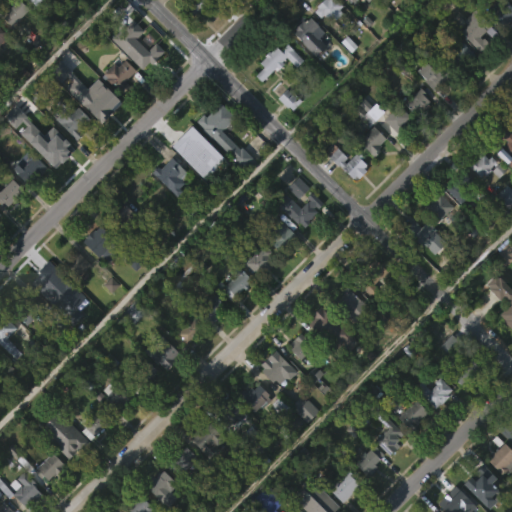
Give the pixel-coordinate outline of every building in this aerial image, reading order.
[(19,0),(28,9),(10,26),(2,17),(5,14),(2,10),(9,3),(5,0),(19,0)] [(49,0),(57,11),(72,0),(49,0)] [(208,0),(211,3),(203,11),(201,9),(198,12),(197,11),(192,16),(180,4),(184,0),(208,0)] [(207,26),(223,8),(214,0),(209,0),(195,15),(207,26)] [(224,0),(236,10),(244,0),(243,0),(224,0)] [(337,0),(342,5),(338,9),(342,12),(335,19),(332,17),(329,20),(323,14),(320,17),(314,11),(318,7),(316,5),(321,0),(337,0)] [(394,9),(386,0),(355,0),(378,24),(394,9)] [(507,0),(511,5),(511,19),(509,22),(508,21),(501,27),(485,11),(492,3),(489,0),(507,0)] [(47,17),(33,2),(15,18),(29,33),(47,17)] [(358,27),(365,34),(372,27),(350,6),(336,21),(350,35),(358,27)] [(89,29),(99,20),(90,10),(80,19),(89,29)] [(479,37),(481,39),(483,37),(488,43),(479,52),(467,42),(469,40),(459,31),(478,13),(490,25),(479,37)] [(312,15),(325,29),(319,36),(323,40),(321,41),(325,45),(314,55),(311,53),(309,55),(298,44),(301,41),(293,33),(295,30),(293,28),(302,19),(304,21),(306,20),(312,15)] [(146,32),(162,48),(147,64),(135,52),(145,43),(141,39),(137,43),(127,33),(137,23),(146,32)] [(196,25),(182,40),(192,49),(206,33),(196,25)] [(339,39),(325,27),(311,43),(325,55),(339,39)] [(0,50),(9,59),(26,41),(13,29),(0,43),(0,50)] [(511,49),(511,44),(495,30),(484,42),(503,60),(511,49)] [(436,34),(439,38),(441,37),(446,42),(445,44),(453,52),(457,48),(456,46),(461,41),(474,55),(468,61),(470,62),(468,65),(466,62),(457,71),(443,56),(442,57),(429,41),(436,34)] [(288,43),(306,60),(299,67),(288,57),(284,61),(286,64),(280,70),(278,67),(263,82),(256,75),(264,67),(259,62),(275,45),(281,51),(288,43)] [(477,67),(485,60),(470,43),(460,53),(464,57),(457,63),(477,84),(485,76),(477,67)] [(322,63),(306,47),(289,64),(313,87),(323,77),(315,70),(322,63)] [(116,56),(121,62),(124,59),(135,70),(123,81),(129,86),(121,93),(104,79),(105,77),(101,73),(112,62),(111,61),(116,56)] [(439,61),(450,72),(447,75),(450,78),(445,84),(444,82),(439,87),(437,85),(432,90),(423,81),(425,79),(415,70),(424,61),(431,69),(439,61)] [(457,101),(471,87),(458,73),(443,87),(457,101)] [(252,108),(260,114),(283,89),(294,99),(301,92),(284,76),(278,82),(272,77),(256,95),(261,99),(252,108)] [(113,104),(110,107),(108,106),(100,117),(98,116),(86,105),(105,86),(115,97),(112,100),(113,104)] [(134,104),(116,87),(100,105),(118,122),(134,104)] [(429,100),(415,115),(401,100),(404,97),(408,100),(421,87),(426,92),(424,94),(429,100)] [(413,103),(433,122),(447,107),(427,88),(413,103)] [(69,103),(74,109),(77,106),(89,118),(78,129),(82,133),(75,140),(54,118),(69,103)] [(229,140),(222,147),(198,124),(218,103),(232,117),(220,131),(229,140)] [(398,104),(411,118),(396,133),(383,119),(387,115),(386,113),(388,112),(389,113),(398,104)] [(21,118),(42,141),(55,130),(66,141),(63,144),(64,146),(48,161),(37,149),(34,152),(12,127),(21,118)] [(275,129),(289,143),(298,133),(285,119),(275,129)] [(401,134),(414,149),(429,135),(416,121),(401,134)] [(378,132),(379,132),(380,131),(382,133),(380,134),(384,138),(378,144),(380,146),(377,148),(379,151),(373,157),(369,153),(366,156),(350,139),(359,130),(363,135),(372,126),(378,132)] [(505,128),(511,135),(511,170),(495,153),(507,141),(503,137),(499,140),(498,139),(500,137),(498,135),(499,133),(505,128)] [(219,161),(231,151),(215,135),(194,155),(238,200),(248,191),(219,161)] [(393,165),(409,151),(396,136),(380,150),(393,165)] [(58,143),(51,149),(73,172),(82,164),(76,158),(85,149),(74,137),(63,148),(58,143)] [(342,161),(345,163),(357,151),(363,157),(361,159),(366,165),(363,167),(366,170),(354,181),(339,165),(337,166),(323,151),(332,142),(346,157),(342,161)] [(481,152),(488,159),(490,156),(497,164),(499,163),(506,170),(498,177),(491,170),(494,166),(492,164),(491,168),(489,168),(491,170),(485,176),(483,174),(480,177),(468,165),(481,152)] [(179,165),(185,172),(179,178),(184,182),(178,188),(181,190),(175,196),(157,179),(156,180),(153,178),(155,176),(151,172),(151,169),(154,166),(157,166),(159,168),(175,153),(183,161),(179,165)] [(45,166),(25,187),(14,176),(17,173),(12,168),(16,163),(21,168),(33,155),(45,166)] [(168,178),(201,210),(222,189),(188,157),(168,178)] [(379,181),(375,177),(382,171),(371,158),(355,172),(370,189),(379,181)] [(493,185),(510,201),(511,199),(511,189),(511,188),(511,170),(501,160),(496,166),(503,173),(493,185)] [(469,194),(459,204),(444,188),(462,170),(472,180),(464,188),(469,194)] [(366,197),(354,183),(346,191),(330,174),(321,183),(350,213),(366,197)] [(22,191),(20,192),(21,194),(12,203),(11,201),(6,206),(2,202),(0,204),(0,189),(10,179),(22,191)] [(466,197),(477,210),(493,197),(482,184),(466,197)] [(44,200),(31,187),(11,206),(23,220),(44,200)] [(184,203),(167,188),(150,206),(175,230),(185,219),(177,211),(184,203)] [(310,192),(322,203),(317,208),(314,206),(313,208),(316,211),(307,220),(309,221),(303,227),(298,223),(297,224),(275,203),(284,193),(300,208),(306,201),(307,202),(309,200),(305,197),(310,192)] [(439,193),(452,207),(441,218),(442,219),(437,224),(423,208),(439,193)] [(503,201),(495,195),(488,203),(496,209),(503,201)] [(129,220),(128,221),(126,220),(118,228),(103,213),(118,198),(134,215),(129,220)] [(464,217),(469,210),(460,203),(455,210),(464,217)] [(0,219),(0,238),(2,241),(22,223),(10,211),(0,219)] [(511,233),(511,224),(504,216),(492,227),(505,240),(511,233)] [(296,236),(287,246),(285,245),(279,252),(261,234),(277,217),(296,236)] [(413,220),(420,227),(426,221),(445,239),(432,252),(424,244),(422,246),(409,234),(407,236),(402,231),(413,220)] [(101,224),(106,229),(110,226),(123,239),(113,249),(117,254),(110,261),(103,253),(99,257),(84,240),(87,237),(85,236),(92,230),(96,229),(101,224)] [(298,259),(321,236),(310,225),(296,238),(284,225),(274,234),(298,259)] [(110,242),(121,254),(131,245),(120,233),(110,242)] [(266,255),(270,259),(267,263),(270,266),(265,271),(259,266),(253,272),(245,263),(264,246),(269,252),(266,255)] [(291,258),(279,248),(261,269),(273,279),(291,258)] [(89,265),(73,280),(60,267),(76,250),(89,265)] [(430,287),(443,272),(423,254),(419,258),(410,250),(401,260),(430,287)] [(96,295),(114,282),(97,258),(79,271),(96,295)] [(373,260),(386,272),(373,285),(377,289),(371,296),(353,278),(366,266),(364,265),(369,260),(371,262),(373,260)] [(247,286),(244,289),(243,288),(230,300),(221,291),(225,287),(223,286),(234,275),(231,271),(238,265),(251,279),(246,284),(247,286)] [(60,297),(53,304),(35,286),(50,271),(63,284),(55,292),(60,297)] [(492,276),(496,280),(498,278),(508,287),(511,291),(511,328),(499,314),(509,304),(502,298),(499,301),(487,289),(488,288),(484,284),(492,276)] [(243,295),(256,308),(273,291),(259,278),(243,295)] [(87,298),(75,283),(60,295),(72,310),(87,298)] [(345,286),(368,308),(354,322),(347,315),(343,319),(333,309),(337,304),(334,301),(341,293),(340,292),(345,286)] [(217,317),(213,321),(200,310),(217,291),(220,294),(219,296),(222,299),(219,302),(225,307),(217,317)] [(357,314),(366,324),(385,307),(376,296),(357,314)] [(30,298),(40,308),(35,313),(37,315),(25,327),(8,310),(14,303),(17,306),(22,301),(24,304),(30,298)] [(250,313),(238,300),(221,316),(233,328),(250,313)] [(144,312),(130,327),(118,316),(132,301),(144,312)] [(32,318),(46,332),(62,317),(48,302),(32,318)] [(323,304),(358,337),(350,345),(346,341),(341,345),(336,340),(334,342),(323,332),(320,335),(308,324),(315,317),(312,315),(323,304)] [(508,360),(511,356),(511,325),(493,305),(483,315),(504,338),(495,347),(508,360)] [(108,324),(114,318),(107,310),(100,316),(108,324)] [(0,317),(2,315),(3,316),(5,315),(6,317),(5,318),(15,328),(6,338),(11,343),(13,341),(15,344),(13,346),(14,347),(8,353),(0,345),(0,317)] [(188,343),(186,344),(175,334),(194,315),(204,325),(188,343)] [(209,352),(225,335),(213,325),(198,342),(209,352)] [(299,359),(296,362),(290,355),(291,353),(288,350),(291,348),(287,344),(299,333),(312,346),(299,359)] [(156,334),(160,337),(161,336),(177,353),(171,359),(174,362),(165,371),(157,362),(154,365),(149,359),(150,358),(143,351),(149,344),(148,342),(156,334)] [(354,371),(319,338),(305,353),(334,380),(340,374),(346,379),(354,371)] [(23,357),(32,349),(26,341),(16,348),(23,357)] [(181,374),(202,358),(194,347),(173,363),(181,374)] [(28,366),(12,351),(8,356),(0,348),(0,377),(11,388),(17,382),(4,370),(13,360),(24,370),(28,366)] [(296,373),(290,378),(287,375),(278,383),(274,379),(271,382),(260,371),(263,368),(260,365),(274,350),(296,373)] [(478,367),(460,385),(450,374),(467,356),(478,367)] [(157,372),(135,394),(127,385),(130,382),(124,375),(130,369),(135,374),(146,362),(157,372)] [(297,388),(310,377),(299,364),(285,375),(297,388)] [(437,378),(444,384),(454,372),(447,366),(437,378)] [(178,386),(158,367),(143,383),(162,402),(178,386)] [(128,383),(123,388),(131,399),(127,403),(125,401),(118,408),(106,395),(108,394),(104,390),(110,384),(113,387),(116,384),(109,376),(111,375),(110,373),(114,368),(128,383)] [(441,376),(453,388),(449,393),(451,395),(437,407),(417,386),(423,380),(432,389),(438,383),(436,380),(441,376)] [(256,398),(276,418),(292,403),(272,382),(256,398)] [(258,385),(269,395),(253,413),(239,400),(250,388),(253,390),(258,385)] [(457,416),(476,400),(467,389),(448,405),(457,416)] [(135,404),(146,413),(155,402),(144,393),(135,404)] [(301,395),(306,400),(308,399),(320,411),(308,423),(291,405),(301,395)] [(302,423),(285,438),(277,429),(281,426),(278,423),(280,421),(271,403),(278,397),(302,423)] [(232,400),(242,411),(227,426),(216,416),(223,409),(221,406),(225,402),(227,405),(232,400)] [(423,416),(417,420),(419,422),(417,424),(419,425),(412,432),(398,418),(415,400),(427,412),(423,416)] [(111,420),(101,427),(103,429),(99,433),(98,432),(96,436),(95,434),(89,440),(80,431),(84,428),(83,427),(103,407),(112,416),(109,418),(111,420)] [(399,432),(395,436),(398,439),(395,443),(398,446),(388,456),(374,442),(387,429),(372,414),(377,408),(400,431),(399,432)] [(433,440),(450,422),(437,409),(426,421),(418,413),(412,420),(433,440)] [(57,411),(88,442),(80,451),(77,448),(66,459),(34,427),(42,419),(45,422),(57,411)] [(104,419),(109,438),(129,433),(124,415),(104,419)] [(264,435),(270,428),(254,416),(249,423),(242,418),(236,427),(255,441),(261,433),(264,435)] [(211,420),(226,438),(216,447),(218,449),(207,458),(188,437),(201,426),(202,428),(211,420)] [(315,443),(299,426),(288,437),(304,454),(315,443)] [(396,448),(409,461),(425,445),(413,431),(396,448)] [(243,444),(231,432),(217,446),(229,458),(243,444)] [(496,435),(511,452),(511,468),(503,477),(487,460),(492,456),(491,454),(495,451),(494,450),(499,448),(491,440),(496,435)] [(401,466),(380,443),(374,449),(385,461),(372,472),(385,487),(396,477),(393,473),(401,466)] [(91,468),(103,456),(94,446),(81,458),(91,468)] [(187,446),(198,457),(201,467),(188,468),(182,474),(171,462),(178,455),(176,453),(181,447),(183,450),(187,446)] [(370,449),(379,459),(374,464),(376,467),(367,477),(354,464),(360,458),(358,457),(364,451),(366,453),(370,449)] [(63,466),(52,477),(51,475),(45,481),(41,477),(39,479),(32,471),(35,469),(34,467),(36,465),(37,466),(51,452),(63,466)] [(189,473),(203,486),(220,467),(206,454),(189,473)] [(244,471),(230,486),(219,475),(233,460),(244,471)] [(482,469),(484,471),(485,470),(499,484),(494,489),(489,484),(488,485),(493,490),(481,502),(463,484),(477,470),(475,468),(481,461),(486,465),(482,469)] [(350,478),(358,486),(341,503),(322,483),(328,477),(334,482),(346,470),(352,476),(350,478)] [(35,485),(34,487),(41,495),(32,503),(30,501),(24,506),(12,494),(14,491),(5,483),(12,477),(20,486),(21,485),(15,478),(22,471),(35,485)] [(162,471),(176,484),(159,501),(145,487),(151,481),(149,479),(152,476),(154,478),(162,471)] [(484,490),(501,508),(511,497),(511,485),(501,474),(484,490)] [(194,491),(181,477),(169,489),(181,503),(194,491)] [(305,511),(293,499),(302,490),(298,487),(308,477),(337,507),(332,511),(305,511)] [(382,488),(370,477),(352,494),(363,506),(382,488)] [(47,511),(62,496),(49,483),(31,502),(42,511),(47,511)] [(277,509),(280,511),(288,511),(291,509),(294,511),(259,511),(257,510),(262,505),(255,498),(269,484),(285,500),(277,509)] [(454,486),(470,502),(459,511),(445,511),(436,503),(454,486)] [(150,508),(144,511),(127,511),(124,508),(139,495),(150,508)] [(490,511),(493,510),(478,496),(463,511),(490,511)] [(170,511),(160,501),(148,511),(170,511)] [(353,511),(344,502),(332,511),(353,511)]
